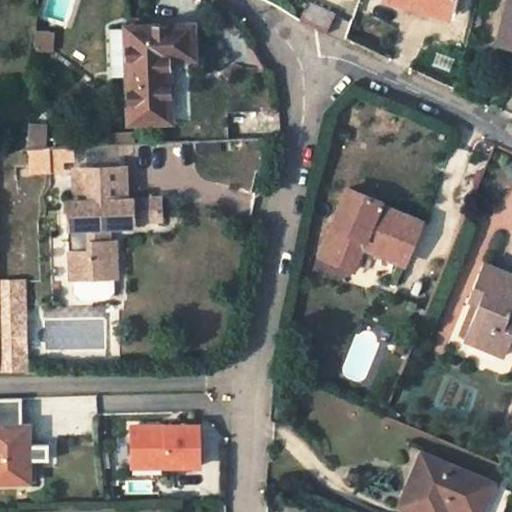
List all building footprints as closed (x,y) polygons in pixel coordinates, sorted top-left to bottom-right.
[(50,0),(49,24),(73,25),(74,0),(50,0)] [(311,0),(303,18),(329,31),(337,12),(312,0),(311,0)] [(453,0),(385,0),(384,6),(447,23),(453,0)] [(511,0),(501,0),(487,48),(511,55),(511,0)] [(34,50),(55,50),(56,32),(35,31),(34,50)] [(191,31),(108,36),(110,81),(129,81),(131,130),(169,129),(167,62),(193,60),(191,31)] [(48,145),(48,109),(28,109),(29,145),(48,145)] [(246,133),(280,132),(280,114),(246,115),(246,133)] [(45,173),(44,151),(29,152),(30,174),(45,173)] [(127,172),(76,174),(78,212),(67,212),(68,237),(79,237),(80,262),(71,263),(72,287),(82,286),(117,285),(120,285),(119,252),(110,253),(109,238),(135,237),(135,234),(162,232),(161,209),(128,210),(127,172)] [(355,269),(360,252),(363,239),(406,251),(416,217),(378,206),(376,201),(341,190),(320,259),(355,269)] [(406,251),(363,239),(360,252),(402,264),(406,251)] [(468,301),(478,305),(465,340),(503,354),(511,330),(511,316),(505,314),(511,295),(511,278),(481,266),(468,301)] [(0,321),(30,320),(29,283),(0,283),(0,321)] [(118,295),(117,285),(82,286),(83,296),(85,301),(116,299),(118,295)] [(0,321),(0,351),(0,352),(31,351),(30,320),(0,321)] [(0,375),(32,374),(31,351),(0,352),(0,375)] [(0,424),(22,424),(21,398),(0,398),(0,424)] [(31,445),(30,424),(22,424),(0,424),(0,484),(32,484),(31,461),(31,445)] [(199,425),(132,427),(133,467),(200,465),(199,425)] [(31,445),(31,461),(49,460),(48,445),(31,445)] [(494,511),(504,487),(441,466),(432,491),(423,488),(415,511),(494,511)]
